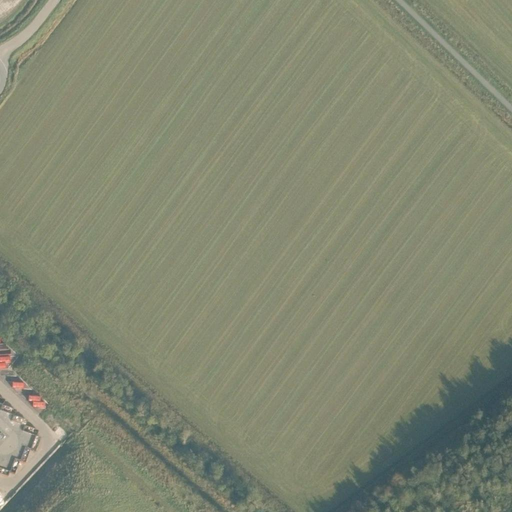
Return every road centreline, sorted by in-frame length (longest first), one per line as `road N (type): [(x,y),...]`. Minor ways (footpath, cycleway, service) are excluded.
road 1 (track): [(46,441),(74,425),(170,511)]
road 2 (unclassified): [(511,111),(396,0)]
